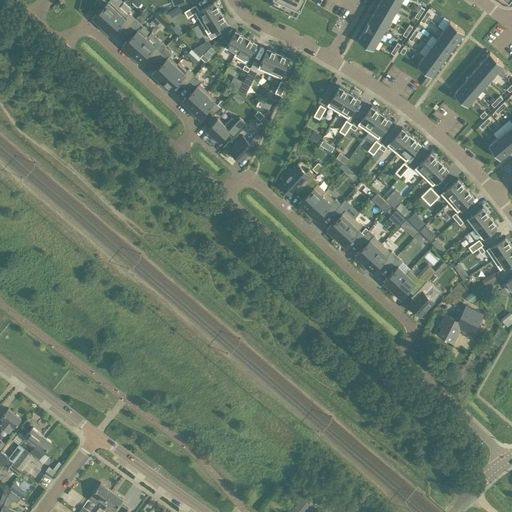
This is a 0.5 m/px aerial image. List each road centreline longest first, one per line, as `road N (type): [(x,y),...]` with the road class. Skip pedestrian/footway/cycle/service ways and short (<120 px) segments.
road 1 (residential): [(233,0),(257,24),(392,96),(494,192)]
road 2 (residential): [(223,192),(251,180),(409,324),(401,360)]
road 3 (residential): [(401,360),(223,192)]
road 4 (residential): [(63,44),(91,30),(186,116),(179,151)]
road 5 (residential): [(179,151),(63,44)]
road 6 (residential): [(505,459),(401,360)]
road 7 (residential): [(203,511),(96,434)]
road 8 (residential): [(96,434),(0,359)]
